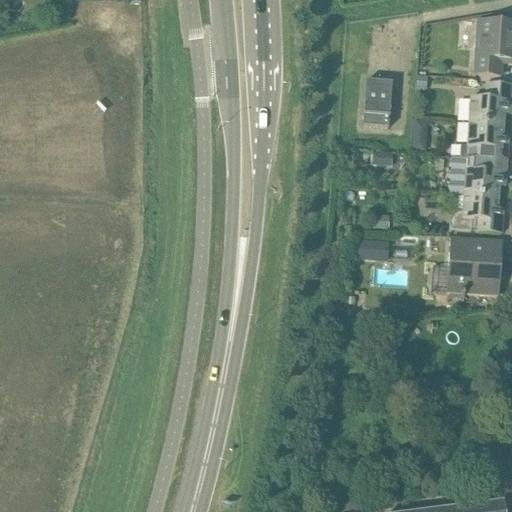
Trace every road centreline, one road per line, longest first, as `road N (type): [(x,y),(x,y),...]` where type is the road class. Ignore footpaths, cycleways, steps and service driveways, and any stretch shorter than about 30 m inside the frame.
road 1 (primary): [(230,341),(253,251),(260,174),(260,0)]
road 2 (primary): [(225,0),(230,341)]
road 3 (primary): [(192,511),(230,341)]
